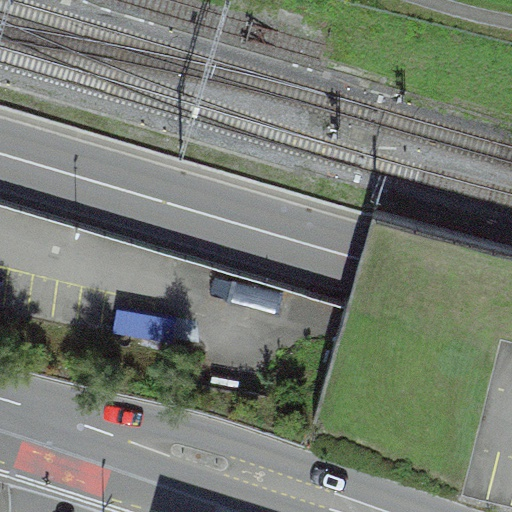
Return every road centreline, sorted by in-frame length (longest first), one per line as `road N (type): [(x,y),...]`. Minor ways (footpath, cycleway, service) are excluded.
road 1 (primary): [(511,307),(0,160)]
road 2 (residential): [(363,511),(67,422)]
